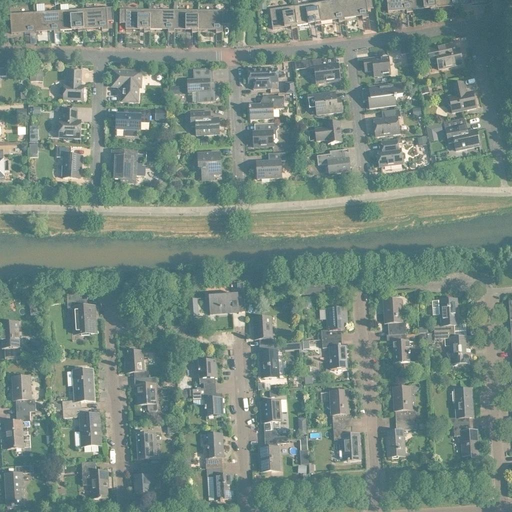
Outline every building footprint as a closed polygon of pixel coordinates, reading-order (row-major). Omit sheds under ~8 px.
[(342,0),(340,0),(318,3),(321,23),(322,23),(339,20),(340,22),(346,21),(345,19),(342,0)] [(372,0),(342,0),(345,19),(363,16),(363,19),(369,18),(368,10),(374,9),(372,0)] [(413,10),(412,0),(387,0),(389,12),(407,11),(408,13),(414,13),(414,10),(413,10)] [(436,0),(412,0),(413,10),(414,10),(431,9),(431,11),(438,10),(437,8),(436,0)] [(460,0),(436,0),(437,8),(455,6),(455,9),(462,8),(461,6),(460,0)] [(318,3),(295,7),(298,26),(315,23),(316,26),(322,25),(322,23),(321,23),(318,3)] [(298,26),(295,7),(271,10),(273,30),(292,27),(292,29),(298,28),(298,26)] [(114,8),(83,10),(85,29),(103,28),(103,31),(109,31),(109,22),(114,22),(114,8)] [(83,10),(59,12),(61,31),(79,30),(79,32),(85,32),(85,29),(83,10)] [(151,33),(151,30),(151,10),(121,10),(121,24),(126,24),(126,30),(145,30),(145,32),(151,33)] [(175,33),(175,30),(175,11),(155,11),(151,10),(151,30),(169,30),(169,33),(175,33)] [(199,33),(199,30),(199,11),(175,11),(175,30),(193,30),(193,33),(199,33)] [(199,30),(217,31),(217,33),(223,33),(223,25),(229,25),(229,11),(199,11),(199,30)] [(59,12),(35,13),(37,33),(55,31),(55,34),(61,34),(61,31),(59,12)] [(37,33),(35,13),(11,15),(12,34),(31,33),(31,35),(37,35),(37,33)] [(446,53),(445,46),(428,50),(431,64),(438,62),(440,70),(463,65),(460,50),(446,53)] [(365,60),(366,72),(374,71),(375,77),(391,75),(389,57),(365,60)] [(328,59),(310,61),(311,69),(315,68),(317,84),(341,81),(339,64),(328,66),(328,59)] [(249,70),(249,84),(256,84),(256,90),(272,89),(272,79),(278,79),(278,69),(249,70)] [(31,70),(31,82),(44,82),(44,70),(31,70)] [(213,80),(213,70),(195,71),(195,80),(189,81),(189,94),(198,93),(199,103),(216,102),(216,100),(218,99),(219,98),(219,96),(218,94),(216,93),(215,83),(211,83),(210,80),(213,80)] [(85,88),(81,88),(82,71),(69,71),(68,86),(65,86),(65,89),(62,88),(61,90),(61,95),(62,96),(65,96),(64,100),(84,101),(85,88)] [(124,91),(123,102),(138,102),(139,88),(141,88),(142,73),(132,73),(132,71),(124,71),(124,72),(114,72),(113,87),(120,87),(121,87),(124,90),(123,91),(124,91)] [(287,84),(287,94),(295,93),(295,83),(287,84)] [(466,90),(465,83),(452,86),(454,97),(450,97),(450,99),(449,101),(449,103),(450,105),(452,107),(453,113),(476,109),(473,93),(465,94),(465,90),(466,90)] [(375,86),(376,96),(376,97),(375,98),(375,99),(375,100),(370,101),(371,109),(386,107),(386,108),(390,107),(391,107),(393,106),(397,106),(396,105),(396,100),(398,100),(397,98),(399,98),(400,97),(401,96),(402,95),(403,94),(403,93),(402,85),(391,86),(390,84),(375,86)] [(428,86),(421,87),(423,94),(430,93),(428,86)] [(317,105),(318,116),(343,112),(342,104),(337,104),(336,93),(309,96),(310,105),(317,105)] [(251,111),(251,120),(274,119),(274,110),(285,109),(284,97),(264,98),(265,105),(251,105),(251,108),(250,108),(250,111),(251,111)] [(69,141),(70,141),(72,141),(74,140),(75,138),(81,138),(82,122),(76,122),(76,118),(77,118),(77,111),(65,110),(65,121),(61,121),(60,137),(66,138),(67,140),(69,141)] [(157,119),(167,119),(168,110),(158,110),(157,119)] [(374,121),(377,138),(401,135),(398,118),(401,118),(400,110),(385,112),(386,118),(385,119),(374,121)] [(118,116),(118,130),(126,131),(126,137),(138,137),(138,131),(141,131),(141,123),(150,124),(151,112),(127,111),(126,117),(118,116)] [(197,127),(197,136),(220,135),(219,119),(211,119),(209,118),(208,118),(208,112),(192,113),(192,127),(197,127)] [(328,141),(329,144),(343,143),(340,123),(326,125),(327,128),(316,130),(317,142),(328,141)] [(277,132),(279,130),(279,124),(262,125),(263,130),(261,132),(254,132),(254,148),(274,147),(274,142),(277,139),(277,132)] [(441,125),(427,128),(428,135),(442,132),(441,125)] [(455,143),(457,151),(480,146),(477,131),(467,133),(466,132),(465,132),(464,127),(446,130),(449,144),(455,143)] [(427,137),(418,139),(419,147),(428,145),(427,137)] [(385,152),(378,153),(380,168),(404,165),(403,161),(405,160),(406,159),(406,155),(404,153),(402,154),(402,150),(399,150),(398,141),(386,142),(387,150),(385,152)] [(64,179),(81,180),(81,170),(80,170),(80,166),(82,166),(83,157),(72,156),(72,148),(58,148),(58,158),(65,158),(64,167),(63,167),(63,177),(64,177),(64,179)] [(10,172),(10,161),(4,161),(3,151),(0,151),(0,180),(5,181),(4,173),(10,172)] [(148,151),(147,162),(159,162),(160,152),(148,151)] [(329,165),(330,174),(332,174),(333,177),(337,176),(337,173),(350,172),(350,168),(352,168),(351,160),(343,161),(343,159),(344,158),(343,151),(330,152),(331,155),(317,157),(319,166),(329,165)] [(122,184),(136,184),(137,153),(117,152),(117,158),(113,158),(113,166),(116,166),(116,180),(122,180),(122,184)] [(203,169),(203,181),(214,180),(214,176),(222,176),(221,154),(199,155),(200,169),(203,169)] [(269,162),(257,162),(258,180),(282,179),(282,162),(287,161),(286,154),(269,154),(269,162)] [(301,288),(302,295),(325,294),(325,286),(301,288)] [(83,294),(67,295),(68,309),(74,309),(75,334),(97,333),(95,307),(84,308),(83,301),(84,301),(83,301),(83,294)] [(209,297),(210,313),(239,311),(238,295),(209,297)] [(198,299),(189,300),(190,313),(198,312),(198,299)] [(390,324),(391,336),(407,335),(406,323),(404,323),(402,300),(384,301),(385,324),(390,324)] [(434,327),(435,333),(455,332),(455,326),(459,326),(457,300),(440,301),(442,327),(434,327)] [(322,332),(323,340),(339,339),(339,331),(348,331),(347,308),(327,309),(327,314),(325,314),(325,316),(327,316),(328,331),(322,332)] [(260,346),(276,345),(276,339),(273,339),(272,319),(272,318),(254,319),(254,320),(256,340),(255,340),(260,340),(260,341),(260,346)] [(7,349),(8,360),(21,359),(19,323),(1,324),(3,350),(7,349)] [(455,332),(435,333),(435,340),(451,339),(452,351),(447,354),(453,367),(458,365),(458,364),(469,364),(467,337),(455,338),(455,332)] [(391,336),(387,336),(388,344),(394,343),(395,363),(411,362),(410,355),(411,355),(411,353),(410,353),(410,342),(408,342),(407,335),(391,336)] [(339,339),(323,340),(323,349),(330,348),(331,362),(330,362),(330,363),(331,363),(332,370),(348,369),(346,347),(337,347),(336,340),(339,340),(339,339)] [(278,345),(276,345),(260,346),(260,347),(261,347),(261,353),(262,378),(279,377),(277,346),(278,346),(278,345)] [(136,379),(150,378),(149,372),(144,372),(143,352),(137,352),(137,351),(135,349),(134,349),(132,349),(130,350),(130,351),(129,353),(125,353),(127,374),(135,373),(135,374),(136,374),(136,379)] [(204,384),(205,390),(216,389),(216,383),(213,383),(213,379),(218,379),(217,361),(199,362),(199,369),(199,371),(199,374),(200,374),(200,385),(204,384)] [(63,411),(82,409),(81,402),(95,402),(93,371),(74,372),(76,401),(63,402),(63,404),(63,411)] [(19,401),(20,413),(30,413),(36,412),(35,400),(33,400),(31,377),(12,378),(14,402),(19,401)] [(156,378),(150,378),(136,379),(136,380),(136,384),(137,406),(148,405),(148,411),(150,412),(157,412),(158,410),(158,405),(156,378)] [(400,412),(401,423),(401,424),(417,423),(416,410),(413,410),(412,388),(393,389),(394,412),(400,412)] [(216,389),(205,390),(193,390),(194,401),(205,400),(206,406),(205,406),(205,409),(205,411),(206,411),(206,418),(224,417),(223,399),(217,399),(216,389)] [(451,426),(454,426),(467,425),(466,418),(474,418),(473,389),(455,391),(457,419),(451,419),(451,426)] [(333,416),(334,428),(351,427),(350,419),(349,415),(350,415),(349,391),(330,393),(330,402),(332,402),(333,416)] [(264,411),(265,438),(278,437),(278,431),(280,431),(279,423),(282,422),(281,402),(261,403),(262,411),(264,411)] [(63,411),(64,419),(81,418),(82,447),(102,446),(100,415),(86,416),(86,409),(82,409),(63,411)] [(20,413),(17,413),(18,422),(6,423),(8,450),(24,449),(22,422),(31,422),(30,413),(20,413)] [(401,424),(401,423),(397,424),(397,425),(397,431),(387,432),(389,458),(405,457),(404,431),(417,430),(417,423),(401,424)] [(176,424),(168,424),(168,434),(177,434),(176,424)] [(467,425),(454,426),(455,437),(462,437),(463,457),(472,456),(472,458),(472,459),(479,458),(478,431),(467,432),(467,425)] [(307,427),(299,427),(299,436),(308,435),(307,427)] [(351,427),(334,428),(335,441),(343,440),(344,462),(348,462),(350,462),(361,461),(359,434),(349,435),(349,428),(351,427)] [(142,469),(158,468),(160,468),(160,466),(159,455),(156,455),(155,434),(156,434),(144,435),(143,432),(141,432),(141,435),(138,435),(140,461),(142,461),(142,469)] [(207,470),(208,470),(223,469),(222,463),(221,463),(220,459),(224,459),(224,458),(223,442),(223,441),(223,442),(223,435),(203,436),(203,437),(205,436),(205,443),(209,442),(209,449),(208,449),(208,450),(209,450),(210,459),(206,459),(207,470)] [(289,437),(278,437),(265,438),(266,449),(260,450),(262,473),(273,472),(273,471),(271,471),(271,468),(279,467),(279,468),(280,468),(279,448),(278,448),(278,445),(290,444),(289,437)] [(180,454),(159,455),(160,466),(181,464),(180,454)] [(108,472),(96,473),(96,463),(83,464),(84,486),(92,485),(93,500),(108,499),(107,488),(109,488),(109,487),(107,487),(107,484),(109,484),(108,472)] [(57,475),(64,474),(64,465),(56,466),(57,475)] [(299,466),(299,474),(307,474),(307,466),(299,466)] [(16,468),(16,474),(5,475),(7,507),(12,507),(12,508),(15,508),(15,506),(25,506),(23,474),(31,474),(31,467),(16,468)] [(158,468),(142,469),(142,470),(143,477),(136,477),(137,494),(155,493),(155,492),(154,477),(158,476),(158,468)] [(223,469),(208,470),(208,477),(215,477),(216,501),(221,501),(221,502),(223,502),(223,501),(234,500),(233,476),(223,476),(223,469)]
